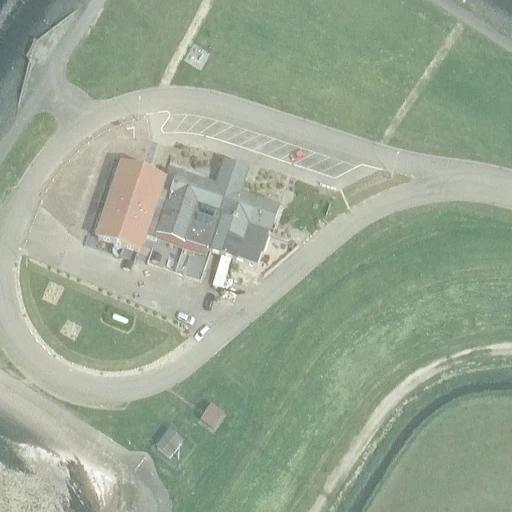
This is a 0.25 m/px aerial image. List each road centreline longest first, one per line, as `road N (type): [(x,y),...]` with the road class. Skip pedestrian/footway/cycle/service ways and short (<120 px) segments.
road 1 (unclassified): [(435,178),(362,213),(230,321),(185,369),(93,392),(46,375),(6,324),(1,290),(15,218),(57,151),(90,123),(153,102)]
road 2 (unclassified): [(153,102),(232,110),(435,178)]
road 3 (unclassified): [(511,356),(441,369),(401,395),(347,455),(312,511)]
